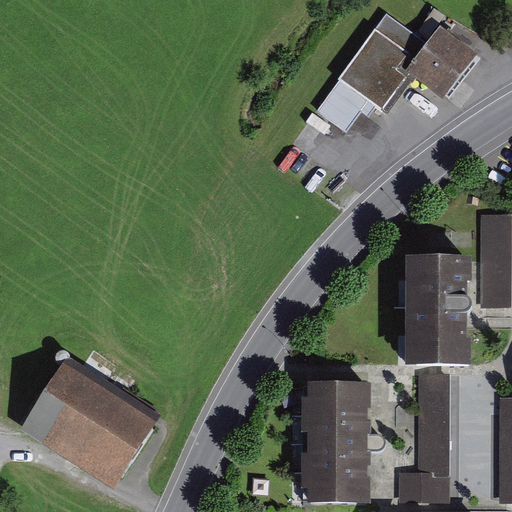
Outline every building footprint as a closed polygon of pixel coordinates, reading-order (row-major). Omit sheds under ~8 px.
[(383,110),(412,72),(428,50),(387,20),(319,110),(345,129),(368,99),(383,110)] [(440,33),(428,50),(412,72),(444,95),(472,57),(440,33)] [(511,284),(511,283),(511,240),(510,240),(510,222),(481,222),(481,322),(511,322),(511,284)] [(412,255),(411,362),(472,363),(473,256),(412,255)] [(35,422),(123,476),(161,414),(74,360),(35,422)] [(452,377),(420,377),(420,473),(401,473),(401,504),(451,504),(452,377)] [(311,381),(313,494),(374,493),(373,381),(311,381)] [(511,399),(498,400),(500,504),(511,503),(511,399)]
